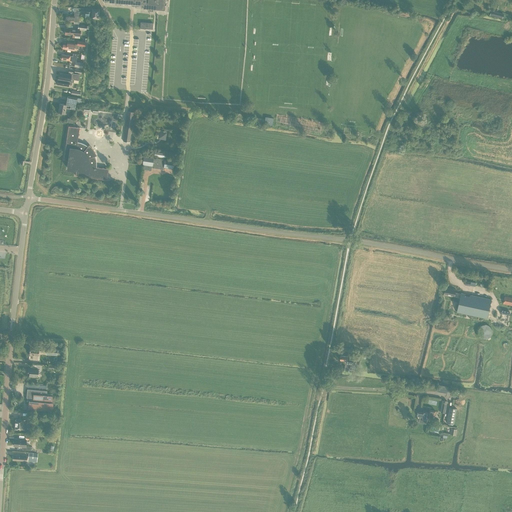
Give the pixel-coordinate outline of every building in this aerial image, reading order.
[(104,0),(104,2),(143,5),(143,8),(164,10),(165,0),(104,0)] [(89,18),(90,9),(80,8),(80,13),(87,14),(87,18),(89,18)] [(74,22),(74,23),(76,23),(76,22),(79,22),(79,16),(79,12),(74,12),(74,16),(66,15),(65,21),(74,22)] [(64,33),(65,33),(65,34),(71,35),(71,37),(80,38),(81,30),(65,28),(65,31),(64,32),(64,33)] [(67,43),(67,44),(63,44),(63,48),(71,50),(74,50),(74,48),(78,49),(79,46),(85,47),(86,42),(78,41),(77,44),(67,43)] [(70,56),(62,54),(61,59),(69,61),(75,61),(76,62),(77,54),(73,54),(73,56),(70,56)] [(70,79),(74,80),(78,81),(79,74),(73,73),(73,72),(69,72),(68,74),(59,72),(58,79),(70,81),(70,79)] [(66,105),(59,103),(58,112),(65,113),(66,108),(74,109),(76,98),(67,96),(66,105)] [(127,111),(123,141),(129,142),(134,112),(127,111)] [(114,132),(115,115),(112,115),(112,119),(105,119),(104,131),(114,132)] [(68,126),(63,160),(69,160),(68,167),(68,169),(69,169),(76,170),(75,175),(107,180),(108,169),(96,167),(96,165),(96,161),(95,156),(96,155),(95,152),(94,150),(91,147),(89,145),(87,146),(84,144),(83,143),(81,143),(77,142),(79,128),(68,126)] [(174,161),(163,159),(163,157),(165,158),(166,153),(154,152),(154,156),(157,156),(156,158),(143,156),(142,164),(152,166),(152,168),(163,169),(163,168),(173,169),(174,161)] [(456,290),(445,287),(444,294),(454,297),(460,298),(457,312),(487,318),(491,300),(461,293),(461,294),(455,292),(456,290)] [(511,298),(505,297),(503,304),(511,305),(511,298)] [(507,326),(510,311),(498,308),(495,323),(507,326)] [(482,326),(479,328),(478,332),(480,336),(483,338),(487,338),(490,336),(492,333),(492,329),(489,326),(486,325),(482,326)] [(39,348),(30,348),(29,359),(38,360),(38,352),(42,352),(43,349),(39,349),(39,348)] [(347,364),(355,365),(356,356),(348,355),(348,356),(340,356),(340,361),(347,362),(347,364)] [(38,371),(40,372),(42,372),(42,365),(31,364),(31,368),(28,368),(28,372),(29,372),(29,376),(37,377),(38,371)] [(452,388),(448,387),(449,386),(438,385),(437,391),(447,393),(448,393),(452,393),(452,388)] [(47,391),(27,389),(27,394),(27,401),(29,401),(28,409),(52,411),(53,403),(51,403),(52,394),(47,393),(47,391)] [(447,423),(454,425),(456,409),(451,408),(450,414),(449,414),(447,423)] [(436,411),(430,410),(429,413),(423,411),(423,413),(419,412),(418,416),(422,417),(422,419),(422,421),(426,422),(426,420),(427,418),(434,419),(436,411)] [(15,429),(24,429),(24,430),(28,431),(28,428),(30,428),(30,422),(25,422),(25,420),(15,419),(15,429)] [(14,439),(13,446),(23,446),(23,450),(31,450),(31,447),(26,446),(26,440),(24,440),(14,439)]
